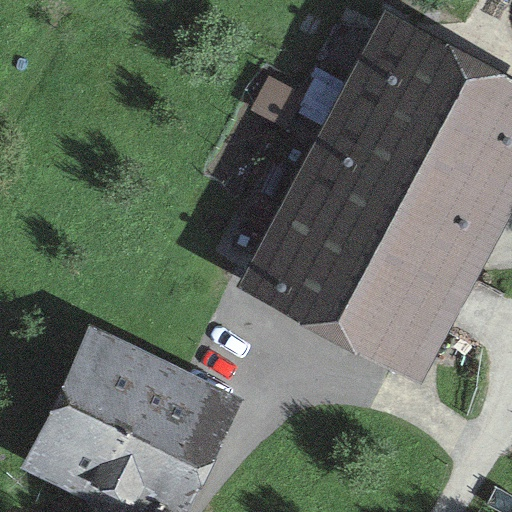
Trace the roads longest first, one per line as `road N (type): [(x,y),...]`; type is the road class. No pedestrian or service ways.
road 1 (track): [(183,511),(269,409),(329,381),(375,388),(484,448)]
road 2 (track): [(447,511),(511,394)]
